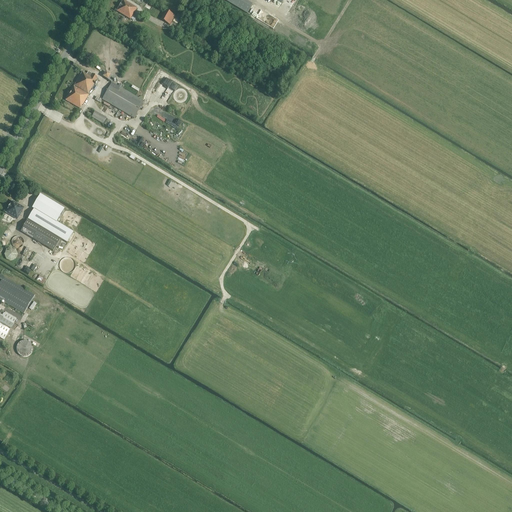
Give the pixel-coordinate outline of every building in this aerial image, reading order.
[(130,20),(137,9),(123,0),(122,0),(116,12),(130,20)] [(245,0),(223,0),(247,14),(253,5),(245,0)] [(170,25),(176,16),(166,10),(160,20),(170,25)] [(88,72),(86,75),(82,72),(74,86),(88,94),(98,78),(92,74),(88,72)] [(111,75),(106,72),(102,77),(107,80),(112,83),(102,99),(102,100),(134,119),(144,102),(112,83),(116,77),(111,74),(111,75)] [(83,105),(89,95),(74,86),(65,101),(80,109),(82,105),(83,105)] [(107,127),(110,121),(106,119),(107,119),(95,112),(89,109),(86,114),(92,117),(91,118),(103,125),(107,127)] [(34,209),(28,219),(66,242),(72,231),(56,221),(63,209),(40,195),(33,208),(34,209)] [(13,201),(6,213),(12,217),(16,220),(17,220),(24,208),(13,201)] [(21,241),(21,240),(21,238),(19,237),(17,236),(16,235),(15,235),(13,235),(12,236),(11,237),(10,238),(10,239),(9,240),(9,241),(9,242),(10,243),(10,244),(11,245),(12,246),(14,247),(15,247),(16,247),(17,246),(19,245),(20,245),(21,243),(21,242),(21,241)] [(15,253),(15,251),(14,250),(13,248),(12,247),(11,247),(10,246),(9,246),(7,246),(6,246),(5,247),(4,248),(3,249),(2,250),(2,251),(1,253),(2,254),(2,255),(2,256),(3,257),(4,258),(5,259),(7,259),(8,259),(9,259),(10,259),(11,258),(13,258),(13,257),(14,256),(15,254),(15,253)] [(24,314),(35,296),(4,277),(1,275),(0,275),(0,279),(2,280),(0,283),(0,300),(5,303),(24,314)] [(0,309),(0,337),(4,340),(16,319),(0,309)] [(29,348),(28,346),(28,345),(27,343),(26,342),(25,341),(24,341),(22,340),(21,340),(20,340),(18,341),(16,342),(15,343),(15,344),(14,345),(13,347),(13,348),(14,349),(14,351),(15,352),(16,353),(17,354),(18,355),(20,355),(21,355),(22,355),(24,355),(25,354),(26,353),(27,352),(28,351),(28,349),(29,348)]
